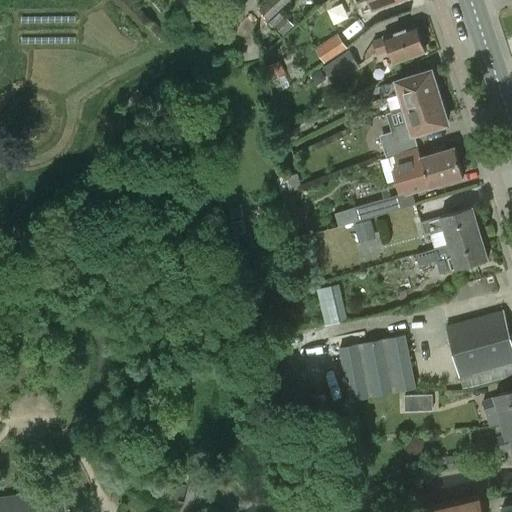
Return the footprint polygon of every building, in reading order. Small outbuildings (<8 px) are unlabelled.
[(270,0),(259,11),(269,21),(291,0),(270,0)] [(359,0),(370,0),(373,8),(396,0),(357,0),(357,1),(359,0)] [(274,25),(284,35),(295,25),(285,15),(274,25)] [(400,31),(399,29),(384,35),(384,36),(373,40),(377,53),(389,49),(394,62),(424,50),(415,25),(400,31)] [(338,36),(331,40),(339,52),(346,48),(338,36)] [(324,68),(333,83),(359,66),(350,51),(324,68)] [(278,62),(267,68),(273,79),(283,74),(278,62)] [(392,111),(405,107),(406,107),(439,97),(438,92),(440,90),(438,84),(434,82),(431,70),(414,76),(412,75),(383,84),(392,111)] [(148,101),(136,89),(122,104),(134,116),(148,101)] [(387,157),(417,148),(414,135),(431,129),(431,128),(447,123),(444,112),(446,108),(444,103),(440,101),(439,97),(406,107),(410,122),(396,126),(397,129),(380,135),(387,157)] [(282,133),(287,144),(299,138),(294,128),(282,133)] [(387,157),(381,159),(388,182),(396,179),(400,191),(405,190),(406,193),(412,191),(429,186),(429,187),(456,179),(463,177),(454,147),(447,149),(445,150),(443,144),(430,148),(432,154),(420,157),(417,148),(406,151),(387,157)] [(293,191),(302,189),(298,174),(289,177),(293,191)] [(231,184),(220,187),(225,208),(236,205),(231,184)] [(354,207),(358,221),(384,213),(379,200),(354,207)] [(240,204),(229,207),(232,219),(243,216),(240,204)] [(448,244),(480,234),(472,206),(460,209),(458,205),(448,208),(449,213),(421,221),(425,234),(429,232),(434,249),(448,244)] [(376,237),(370,219),(353,225),(359,243),(376,237)] [(240,220),(230,223),(233,234),(243,231),(240,220)] [(255,231),(236,236),(240,251),(259,246),(255,231)] [(488,259),(480,234),(448,244),(434,249),(417,254),(421,265),(452,256),(456,269),(488,259)] [(310,278),(295,283),(297,291),(312,287),(310,278)] [(325,324),(340,321),(334,298),(320,301),(325,324)] [(511,341),(504,311),(446,327),(460,376),(511,361),(511,341)] [(340,347),(351,400),(415,388),(405,334),(340,347)] [(482,400),(489,425),(502,422),(511,418),(511,390),(494,395),(495,397),(482,400)] [(401,411),(433,409),(432,392),(400,393),(401,411)] [(511,418),(502,422),(505,435),(498,437),(502,451),(511,447),(511,418)] [(355,467),(368,464),(364,440),(351,443),(355,467)] [(471,463),(468,453),(448,459),(450,469),(471,463)] [(0,511),(68,511),(68,505),(65,506),(61,485),(60,485),(60,486),(0,494),(0,511)] [(483,511),(479,494),(433,506),(434,511),(483,511)]
